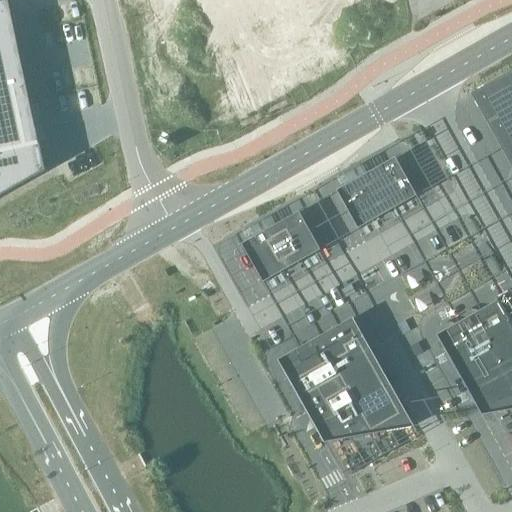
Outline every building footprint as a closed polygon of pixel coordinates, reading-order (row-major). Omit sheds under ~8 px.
[(217,0),(220,9),(219,9),(221,17),(234,14),(239,34),(228,36),(228,38),(209,42),(234,86),(239,83),(245,93),(240,96),(252,117),(282,99),(282,100),(341,66),(333,29),(326,30),(324,20),(393,5),(391,0),(217,0)] [(8,1),(0,3),(0,196),(34,177),(34,178),(46,172),(44,165),(43,165),(41,153),(42,153),(40,144),(39,144),(8,1)] [(511,79),(470,102),(511,179),(511,79)] [(371,180),(368,174),(344,187),(347,193),(339,197),(357,229),(415,196),(397,165),(371,180)] [(284,221),(251,239),(255,246),(244,251),(262,282),(318,251),(300,219),(287,227),(284,221)] [(446,337),(440,341),(445,349),(451,345),(469,376),(462,380),(472,397),(478,393),(490,414),(496,413),(511,409),(511,331),(496,303),(444,332),(446,337)] [(412,426),(354,323),(312,346),(310,342),(281,358),(304,399),(300,402),(323,442),(412,426)]
